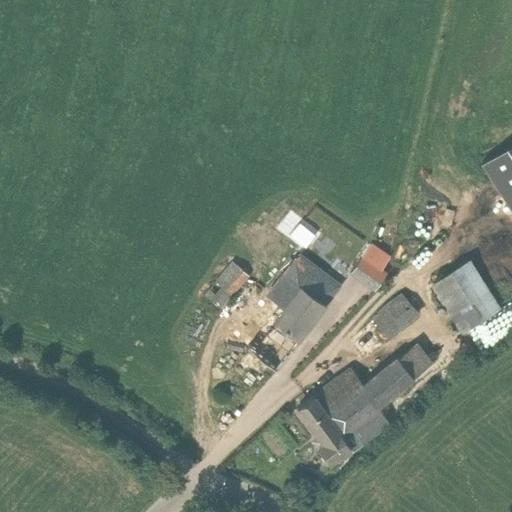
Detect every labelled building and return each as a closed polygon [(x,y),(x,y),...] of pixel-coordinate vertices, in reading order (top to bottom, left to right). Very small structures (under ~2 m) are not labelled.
[(315,235),(299,222),(290,234),(305,247),(315,235)] [(369,243),(350,273),(374,290),(386,273),(380,269),(389,257),(369,243)] [(235,336),(255,352),(275,368),(276,368),(277,369),(279,368),(277,366),(284,357),(285,358),(285,357),(285,356),(287,353),(288,354),(288,353),(299,338),(278,321),(305,287),(313,295),(325,279),(312,269),(315,265),(300,254),(235,336)] [(461,332),(500,306),(470,258),(430,283),(461,332)] [(209,298),(222,308),(249,275),(231,261),(204,294),(209,298)] [(305,287),(278,321),(299,338),(339,289),(325,279),(313,295),(305,287)] [(405,289),(375,317),(395,338),(424,310),(405,289)] [(352,445),(385,418),(378,408),(415,377),(413,375),(431,358),(417,340),(398,357),(396,354),(363,381),(350,365),(314,394),(352,445)] [(329,463),(352,445),(314,394),(296,406),(323,443),(317,447),(329,463)]
